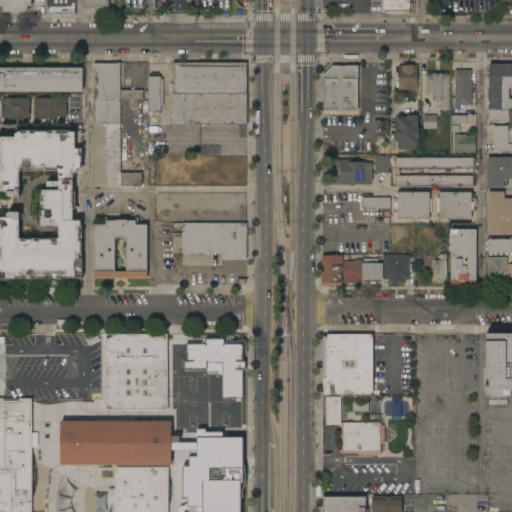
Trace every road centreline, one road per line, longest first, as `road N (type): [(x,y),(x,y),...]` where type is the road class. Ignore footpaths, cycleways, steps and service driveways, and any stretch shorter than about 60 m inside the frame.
road 1 (primary): [(264,39),(264,441)]
road 2 (primary): [(302,511),(304,116)]
road 3 (residential): [(0,311),(263,310)]
road 4 (residential): [(511,311),(303,311)]
road 5 (tertiary): [(304,39),(511,38)]
road 6 (tertiary): [(0,38),(153,39)]
